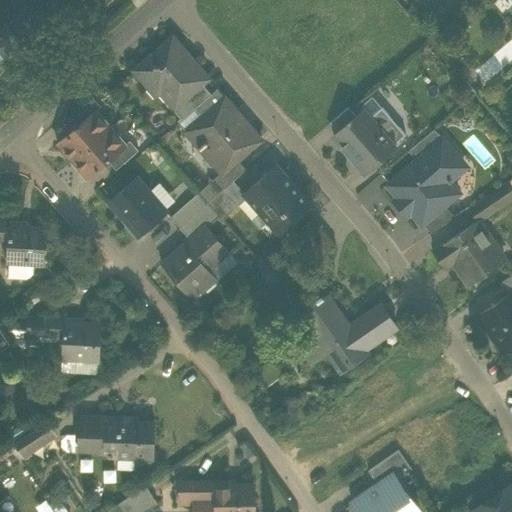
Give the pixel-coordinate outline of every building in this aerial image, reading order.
[(0,0),(0,61),(13,51),(10,46),(27,32),(30,36),(45,23),(35,12),(39,8),(31,0),(0,0)] [(10,46),(13,51),(30,36),(27,32),(10,46)] [(163,85),(179,103),(201,84),(209,78),(190,56),(187,58),(182,52),(182,47),(173,36),(134,70),(149,87),(152,84),(163,85)] [(179,103),(188,113),(196,107),(210,94),(201,84),(179,103)] [(196,107),(203,116),(225,97),(217,88),(210,94),(196,107)] [(70,115),(76,123),(95,107),(97,109),(103,104),(95,94),(70,115)] [(262,139),(225,97),(203,116),(185,132),(200,149),(201,149),(221,172),(222,173),(238,160),(262,139)] [(382,106),(369,117),(393,144),(406,134),(382,106)] [(56,141),(87,177),(108,159),(127,143),(97,109),(95,107),(76,123),(56,141)] [(338,132),(356,116),(348,107),(330,123),(338,132)] [(333,136),(364,172),(395,146),(393,144),(369,117),(364,110),(356,116),(338,132),(333,136)] [(408,151),(416,160),(442,138),(434,129),(408,151)] [(108,159),(116,169),(140,148),(132,138),(127,143),(108,159)] [(387,185),(421,225),(423,224),(445,205),(459,193),(441,172),(458,157),(442,138),(416,160),(387,185)] [(214,178),(224,188),(233,180),(246,169),(238,160),(222,173),(221,172),(214,178)] [(275,228),(277,230),(295,214),(296,215),(309,204),(276,165),(244,193),(247,197),(261,212),(268,221),(261,227),(268,235),(275,228)] [(108,201),(139,236),(169,210),(138,175),(108,201)] [(239,204),(247,197),(244,193),(233,180),(224,188),(208,202),(219,215),(223,219),(239,204)] [(476,218),(478,222),(511,198),(511,191),(506,183),(469,208),(476,218)] [(171,213),(182,225),(200,209),(208,202),(198,190),(171,213)] [(247,197),(239,204),(252,219),(261,212),(247,197)] [(200,209),(212,222),(219,215),(208,202),(200,209)] [(423,224),(431,233),(455,217),(445,205),(423,224)] [(212,222),(200,209),(182,225),(192,237),(207,224),(208,225),(212,222)] [(296,231),(304,241),(320,227),(322,226),(314,217),(296,231)] [(454,257),(471,282),(502,261),(491,245),(493,243),(478,222),(476,218),(443,241),(445,244),(435,251),(444,264),(454,257)] [(35,260),(46,261),(48,227),(24,225),(25,222),(0,219),(0,235),(10,236),(8,259),(10,259),(35,260)] [(164,263),(193,296),(217,275),(208,265),(212,261),(215,264),(230,250),(208,225),(207,224),(192,237),(164,263)] [(336,245),(320,227),(304,241),(303,242),(318,260),(336,245)] [(35,260),(10,259),(8,277),(33,279),(35,260)] [(511,292),(481,313),(505,349),(511,344),(511,292)] [(328,351),(342,372),(368,354),(365,349),(378,339),(363,316),(349,326),(327,294),(324,296),(322,294),(315,299),(317,301),(301,313),(318,337),(328,351)] [(363,316),(378,339),(397,326),(382,303),(363,316)] [(64,335),(63,358),(99,360),(101,324),(77,323),(77,320),(29,317),(29,321),(28,339),(40,340),(40,334),(64,335)] [(9,338),(28,339),(29,321),(11,320),(9,338)] [(328,351),(318,337),(301,349),(311,363),(328,351)] [(98,372),(99,360),(63,358),(62,369),(98,372)] [(117,455),(135,456),(153,456),(155,422),(131,421),(131,418),(82,416),(80,447),(107,448),(108,434),(118,434),(117,448),(117,455)] [(16,442),(24,454),(53,435),(46,423),(16,442)] [(107,448),(117,448),(118,434),(108,434),(107,448)] [(368,470),(377,483),(393,473),(397,480),(411,469),(398,450),(368,470)] [(153,468),(153,456),(135,456),(135,468),(153,468)] [(31,476),(54,511),(84,511),(89,509),(57,460),(31,476)] [(416,511),(418,510),(397,480),(393,473),(377,483),(351,501),(359,511),(416,511)] [(219,494),(219,511),(254,511),(254,484),(231,485),(231,478),(181,479),(182,503),(196,502),(196,494),(219,494)] [(511,511),(511,483),(476,507),(479,511),(511,511)] [(122,501),(129,511),(144,511),(157,503),(146,485),(122,501)]
